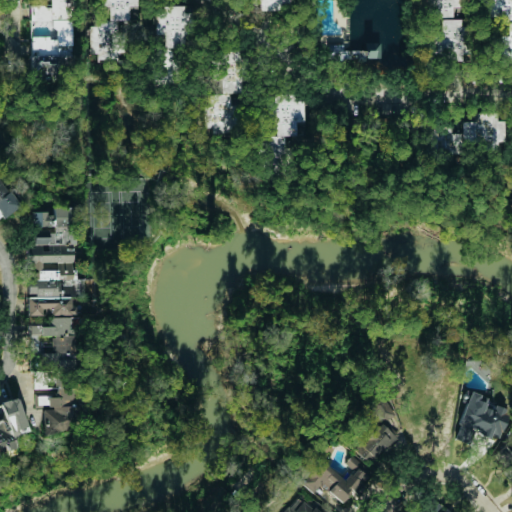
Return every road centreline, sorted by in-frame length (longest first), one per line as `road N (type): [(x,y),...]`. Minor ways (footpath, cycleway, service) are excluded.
road 1 (residential): [(219,0),(341,94),(511,90)]
road 2 (residential): [(497,511),(453,472),(432,472),(385,511)]
